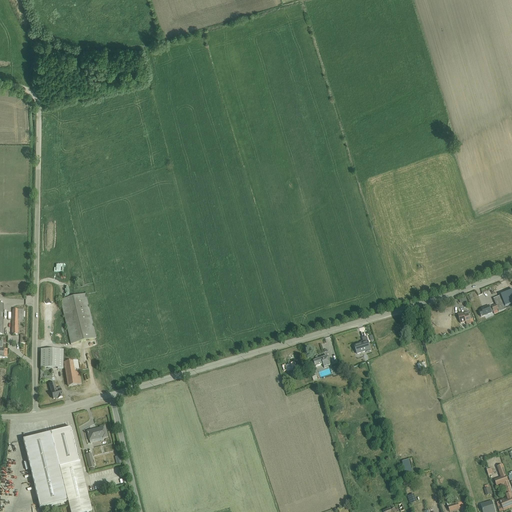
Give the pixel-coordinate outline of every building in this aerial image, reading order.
[(86,295),(60,301),(70,346),(96,340),(86,295)] [(497,310),(498,312),(506,309),(506,310),(511,308),(511,301),(504,304),(501,296),(494,299),(496,305),(498,310),(497,310)] [(492,313),(489,307),(489,306),(481,309),(482,311),(479,312),(481,318),(492,314),(492,313)] [(470,314),(464,316),(463,314),(458,316),(461,324),(466,323),(467,326),(473,323),(470,314)] [(361,345),(354,347),(357,356),(366,353),(367,354),(371,353),(366,338),(362,340),(363,343),(361,343),(361,345)] [(63,352),(41,351),(40,370),(63,370),(63,352)] [(77,357),(64,359),(65,371),(69,388),(81,386),(77,357)] [(314,364),(309,365),(311,372),(316,370),(316,369),(323,366),(324,369),(331,367),(331,368),(332,367),(330,362),(329,363),(327,358),(319,361),(318,359),(315,359),(316,362),(313,363),(314,364)] [(425,364),(417,366),(418,370),(422,369),(423,373),(427,372),(425,364)] [(45,371),(40,371),(40,382),(51,382),(52,378),(48,378),(47,378),(47,375),(45,375),(45,371)] [(54,385),(49,386),(53,401),(58,399),(58,400),(63,399),(60,389),(56,390),(54,385)] [(100,430),(87,433),(87,435),(89,443),(90,445),(104,442),(103,440),(107,438),(104,427),(100,428),(100,430)] [(50,435),(23,442),(39,510),(68,503),(70,511),(91,511),(71,430),(51,435),(50,435)] [(91,455),(85,456),(89,469),(94,468),(91,455)] [(500,502),(504,511),(511,508),(511,495),(511,494),(511,493),(503,465),(497,467),(501,478),(494,480),(497,488),(503,486),(506,495),(507,499),(504,500),(499,501),(500,502)] [(450,501),(447,502),(449,511),(456,511),(460,511),(460,510),(464,508),(462,502),(458,504),(458,503),(451,505),(450,501)] [(495,511),(492,501),(480,505),(482,511),(495,511)]
